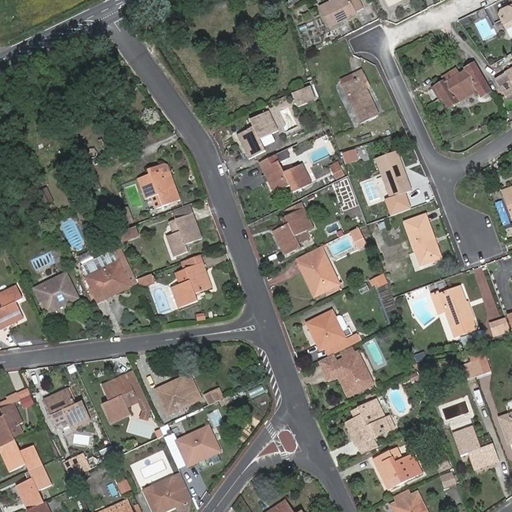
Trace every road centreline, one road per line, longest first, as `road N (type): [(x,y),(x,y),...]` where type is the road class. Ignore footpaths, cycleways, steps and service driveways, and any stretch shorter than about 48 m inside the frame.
road 1 (residential): [(271,327),(197,137),(112,18)]
road 2 (residential): [(271,327),(0,362)]
road 3 (residential): [(378,44),(441,176)]
road 4 (residential): [(215,511),(262,455),(307,424)]
road 5 (primary): [(0,72),(112,18)]
